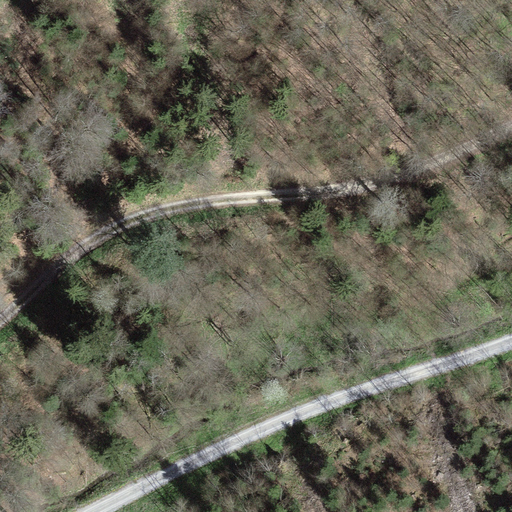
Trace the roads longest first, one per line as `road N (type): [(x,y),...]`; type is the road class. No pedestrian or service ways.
road 1 (track): [(511,126),(434,167),(354,189),(156,213),(90,240),(0,325)]
road 2 (track): [(95,511),(291,417),(511,341)]
